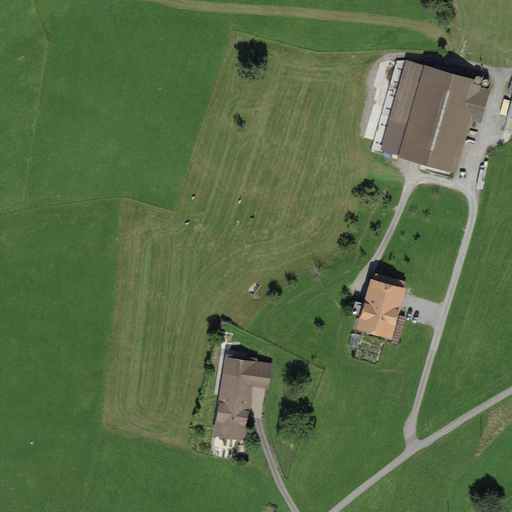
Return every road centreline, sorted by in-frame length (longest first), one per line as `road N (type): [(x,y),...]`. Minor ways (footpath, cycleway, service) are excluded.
road 1 (residential): [(511,390),(414,448),(333,511)]
road 2 (track): [(360,289),(411,181),(476,192)]
